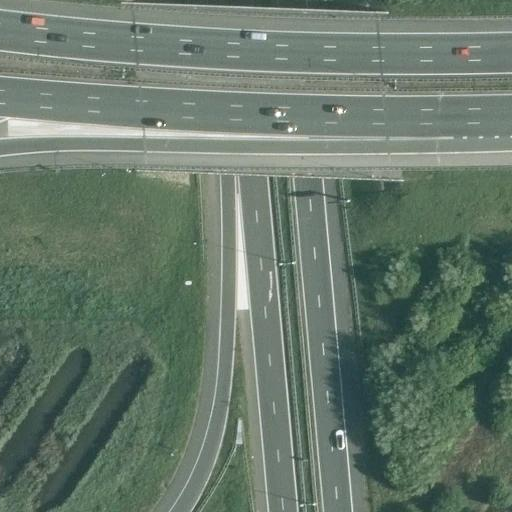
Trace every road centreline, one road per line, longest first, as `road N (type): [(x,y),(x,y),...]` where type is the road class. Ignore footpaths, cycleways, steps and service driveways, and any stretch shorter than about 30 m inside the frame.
road 1 (motorway): [(337,511),(291,0)]
road 2 (motorway): [(511,51),(270,53),(0,31)]
road 3 (motorway): [(0,152),(388,148),(451,120)]
road 4 (motorway): [(0,95),(141,110),(451,120)]
road 5 (motorway): [(245,97),(223,389),(211,450),(177,511)]
road 6 (motorway): [(245,97),(282,511)]
